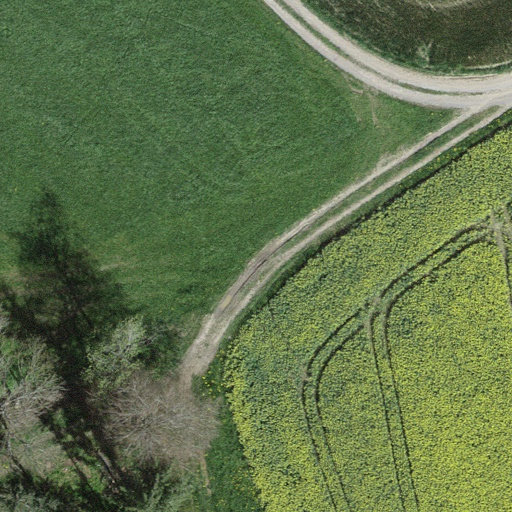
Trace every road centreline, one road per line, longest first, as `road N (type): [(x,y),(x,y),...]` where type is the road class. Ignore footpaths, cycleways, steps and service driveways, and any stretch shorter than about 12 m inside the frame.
road 1 (track): [(511,97),(250,278),(207,335),(175,400)]
road 2 (track): [(282,0),(323,40),(399,84),(511,93)]
